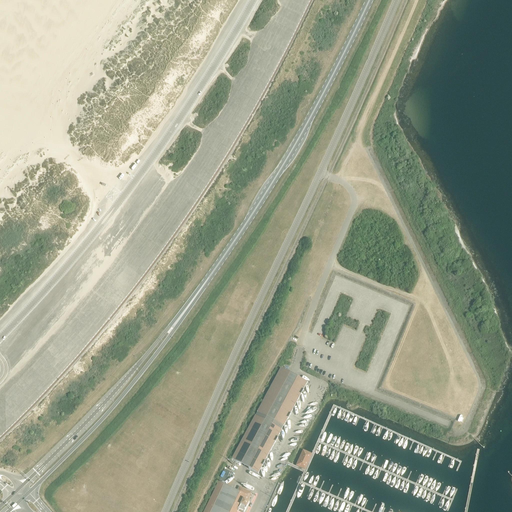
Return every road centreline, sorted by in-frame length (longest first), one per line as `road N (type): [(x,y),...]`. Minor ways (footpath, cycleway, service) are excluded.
road 1 (tertiary): [(164,511),(396,0)]
road 2 (unclassified): [(0,337),(148,162),(252,0)]
road 3 (primary): [(179,317),(282,166),(368,0)]
road 4 (primary): [(28,492),(115,403),(179,317)]
road 5 (primary): [(179,317),(45,461)]
